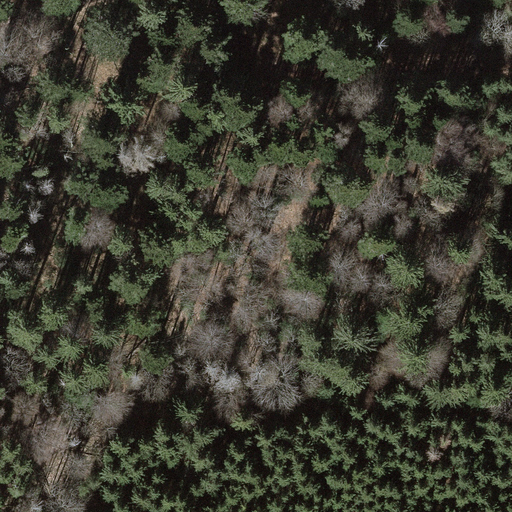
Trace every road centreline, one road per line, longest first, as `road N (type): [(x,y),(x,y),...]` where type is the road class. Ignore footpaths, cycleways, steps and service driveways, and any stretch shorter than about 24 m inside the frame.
road 1 (track): [(208,0),(214,24),(265,74),(374,88),(511,73)]
road 2 (track): [(130,0),(0,50)]
